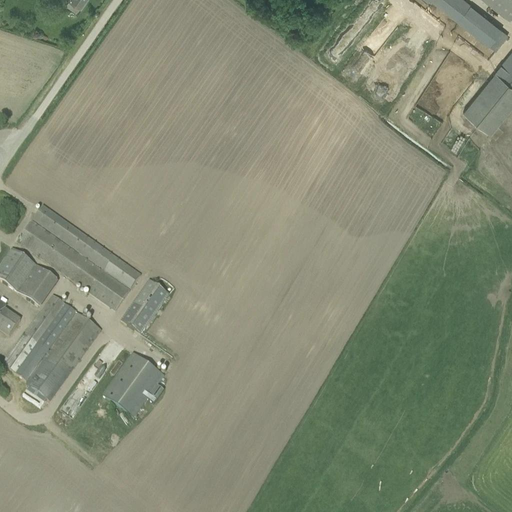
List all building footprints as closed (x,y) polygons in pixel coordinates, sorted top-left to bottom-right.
[(66,6),(67,7),(75,13),(79,8),(80,9),(86,0),(68,0),(70,1),(66,6)] [(422,0),(427,4),(429,2),(458,23),(457,24),(494,54),(508,36),(463,0),(422,0)] [(511,0),(484,0),(510,19),(511,16),(511,0)] [(511,50),(495,72),(463,112),(490,133),(511,106),(511,50)] [(16,244),(25,250),(114,313),(139,277),(42,208),(31,223),(16,244)] [(0,267),(0,282),(1,283),(39,309),(57,282),(12,251),(0,267)] [(120,322),(140,337),(168,297),(148,282),(120,322)] [(26,384),(76,314),(66,306),(52,296),(24,336),(23,335),(1,366),(15,376),(26,384)] [(0,332),(8,338),(20,322),(3,310),(5,308),(0,304),(0,332)] [(28,389),(22,397),(39,410),(45,402),(48,404),(100,332),(76,315),(25,387),(28,389)] [(132,355),(102,396),(134,419),(146,401),(152,405),(154,407),(163,393),(160,391),(156,388),(163,378),(132,355)] [(82,392),(71,384),(53,411),(65,418),(82,392)]
